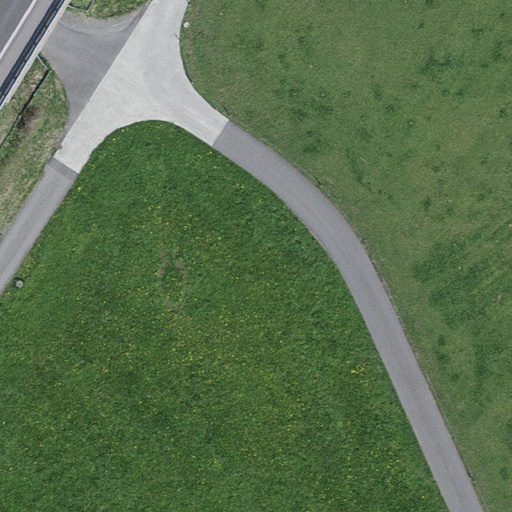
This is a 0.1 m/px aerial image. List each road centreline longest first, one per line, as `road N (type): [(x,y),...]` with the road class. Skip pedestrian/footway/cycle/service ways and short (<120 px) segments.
road 1 (track): [(127,78),(253,155),(310,203),(358,268),(470,511)]
road 2 (track): [(0,1),(127,78),(0,269)]
